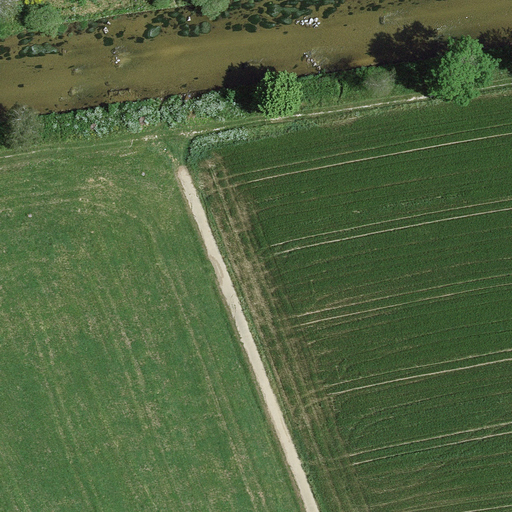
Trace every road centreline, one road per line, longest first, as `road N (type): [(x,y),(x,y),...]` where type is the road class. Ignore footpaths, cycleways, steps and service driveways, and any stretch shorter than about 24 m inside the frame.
road 1 (track): [(0,157),(511,80)]
road 2 (track): [(164,133),(311,511)]
